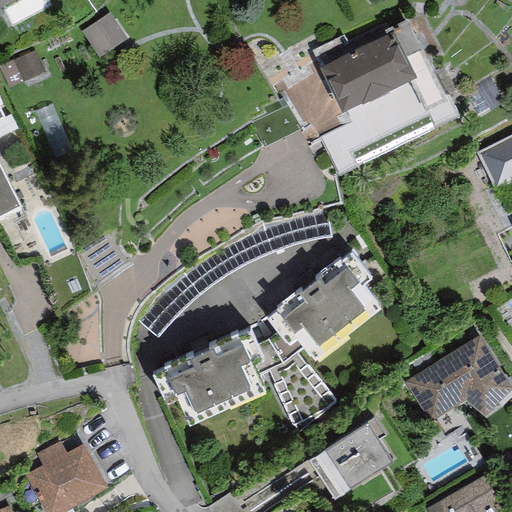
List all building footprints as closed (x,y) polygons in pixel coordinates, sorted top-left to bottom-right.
[(128,39),(109,12),(81,31),(99,58),(128,39)] [(382,27),(323,55),(328,64),(320,68),(341,113),(416,77),(410,64),(407,65),(397,44),(396,45),(391,33),(386,35),(382,27)] [(35,49),(0,65),(0,70),(8,88),(45,71),(35,49)] [(0,217),(21,207),(0,165),(0,119),(5,117),(0,106),(0,104),(2,103),(0,100),(0,217)] [(511,134),(477,152),(511,223),(511,134)] [(339,258),(315,278),(316,280),(302,291),(300,289),(276,308),(278,310),(267,319),(277,332),(297,356),(299,355),(301,353),(313,367),(387,307),(367,282),(372,277),(351,251),(340,260),(339,258)] [(164,369),(152,375),(165,405),(172,402),(185,431),(272,392),(265,375),(259,362),(264,360),(256,343),(250,330),(238,336),(237,334),(208,347),(209,349),(193,356),(192,353),(163,366),(164,369)] [(267,339),(256,343),(264,360),(259,362),(265,375),(268,373),(298,434),(336,402),(299,355),(297,356),(277,332),(267,339)] [(511,372),(487,338),(422,385),(445,416),(475,394),(486,410),(511,391),(511,372)] [(367,423),(308,461),(335,500),(392,462),(367,423)] [(42,465),(24,475),(44,511),(62,511),(107,488),(83,443),(66,453),(60,441),(36,454),(42,465)] [(511,511),(511,508),(489,470),(431,505),(435,511),(511,511)]
